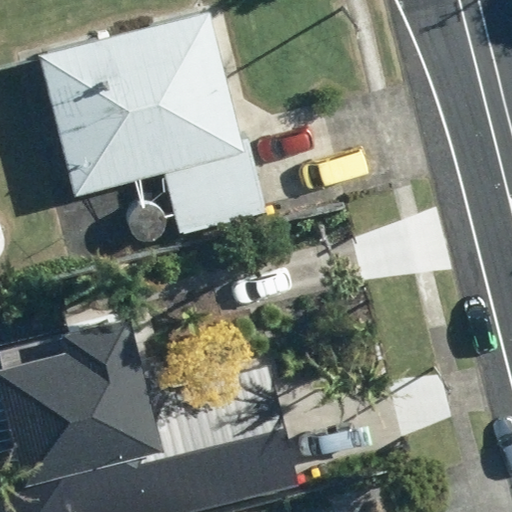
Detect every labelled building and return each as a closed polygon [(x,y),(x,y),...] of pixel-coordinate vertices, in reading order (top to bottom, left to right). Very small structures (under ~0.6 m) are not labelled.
[(212,2),(43,44),(77,186),(247,145),(212,2)] [(252,147),(168,168),(183,225),(268,205),(252,147)] [(116,191),(106,185),(94,186),(88,196),(90,208),(100,214),(112,212),(118,203),(116,191)] [(127,222),(80,229),(86,260),(131,254),(127,222)] [(0,444),(0,511),(136,511),(315,466),(274,307),(140,342),(126,288),(56,306),(60,324),(0,339),(0,360),(21,439),(0,444)]
